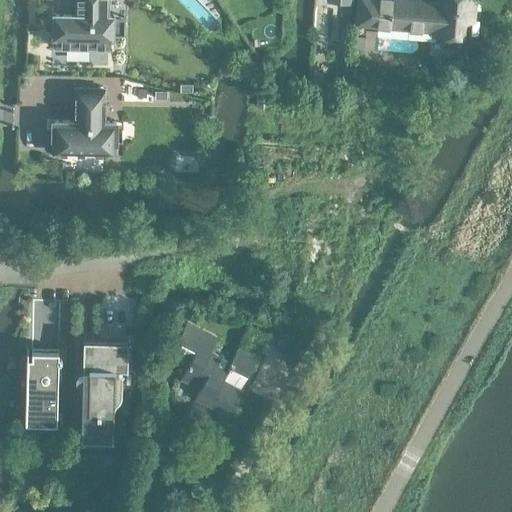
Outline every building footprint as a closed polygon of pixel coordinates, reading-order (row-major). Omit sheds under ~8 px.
[(56,14),(55,45),(111,46),(111,34),(111,32),(111,16),(111,15),(106,15),(105,0),(78,0),(78,14),(56,14)] [(473,0),(439,0),(439,3),(404,0),(360,0),(358,22),(437,29),(436,33),(470,36),(473,0)] [(352,35),(350,48),(364,49),(365,37),(352,35)] [(180,83),(180,91),(192,91),(192,83),(180,83)] [(116,121),(104,121),(104,88),(77,88),(76,120),(53,120),(53,151),(115,152),(115,140),(116,123),(116,121)] [(155,90),(155,98),(167,98),(167,90),(155,90)] [(231,360),(210,350),(217,336),(187,321),(179,336),(177,339),(178,339),(171,353),(189,362),(181,378),(200,388),(195,397),(229,415),(243,388),(237,385),(240,379),(245,381),(257,356),(238,346),(231,360)] [(83,338),(82,366),(84,366),(84,377),(82,377),(81,377),(80,378),(78,379),(78,380),(77,380),(76,382),(76,383),(76,385),(76,386),(77,388),(78,389),(79,390),(80,390),(82,391),(83,391),(82,422),(81,422),(81,428),(84,429),(83,437),(81,437),(81,438),(113,439),(114,407),(114,406),(114,405),(114,404),(115,402),(116,401),(117,401),(118,399),(119,397),(121,396),(121,394),(122,393),(122,391),(122,371),(121,371),(114,371),(115,367),(126,367),(126,368),(127,368),(128,339),(83,338)] [(27,355),(23,355),(22,357),(21,361),(20,364),(19,367),(19,369),(18,372),(18,376),(18,382),(19,387),(19,391),(19,396),(20,400),(21,406),(22,410),(24,417),(25,420),(25,421),(57,422),(59,349),(32,348),(32,355),(28,355),(28,348),(27,348),(27,355)]
